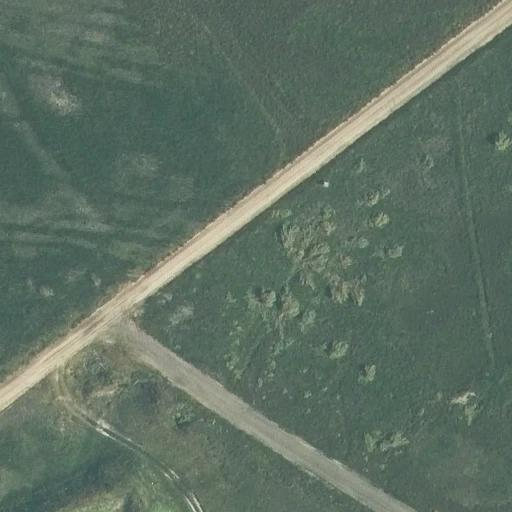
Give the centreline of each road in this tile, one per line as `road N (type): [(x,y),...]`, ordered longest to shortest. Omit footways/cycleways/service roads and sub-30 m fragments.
road 1 (track): [(511,7),(0,398)]
road 2 (track): [(96,323),(396,511)]
road 3 (track): [(197,511),(156,463),(67,399),(53,359)]
